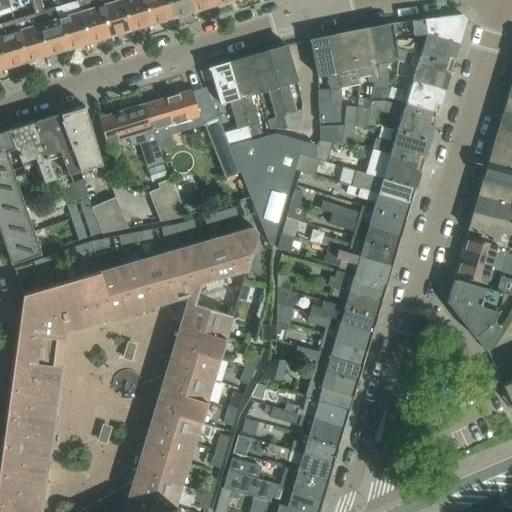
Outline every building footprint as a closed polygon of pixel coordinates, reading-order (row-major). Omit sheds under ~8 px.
[(0,0),(0,10),(11,7),(8,0),(0,0)] [(46,55),(29,0),(17,0),(19,3),(23,2),(27,14),(12,18),(25,61),(46,55)] [(42,9),(39,0),(29,0),(46,55),(67,48),(55,6),(42,9)] [(88,42),(75,0),(74,0),(55,6),(67,48),(88,42)] [(109,36),(98,0),(75,0),(88,42),(109,36)] [(121,0),(98,0),(109,36),(131,29),(121,0)] [(145,0),(121,0),(131,29),(152,23),(145,0)] [(173,17),(167,0),(145,0),(152,23),(173,17)] [(194,10),(191,0),(167,0),(173,17),(194,10)] [(215,4),(213,0),(191,0),(194,10),(215,4)] [(458,40),(464,21),(464,19),(460,13),(428,18),(403,22),(405,30),(412,29),(413,34),(426,32),(430,32),(458,40)] [(25,61),(12,18),(0,22),(0,54),(4,67),(25,61)] [(391,46),(387,24),(367,28),(378,80),(374,81),(373,85),(387,85),(390,82),(386,61),(395,59),(397,59),(398,53),(399,48),(397,47),(397,48),(391,46)] [(378,80),(367,28),(348,32),(355,67),(365,65),(368,81),(374,80),(374,81),(378,80)] [(355,67),(348,32),(329,36),(340,88),(350,85),(347,69),(355,67)] [(451,64),(458,40),(430,32),(426,32),(422,44),(421,50),(416,48),(418,43),(405,39),(404,41),(395,39),(397,47),(399,48),(451,64)] [(340,88),(329,36),(309,40),(316,75),(326,73),(330,89),(318,89),(319,121),(340,121),(340,103),(339,103),(338,88),(340,88)] [(296,80),(287,45),(267,51),(285,113),(284,114),(288,128),(295,128),(299,122),(302,108),(296,110),(288,83),(296,80)] [(451,64),(399,48),(398,53),(397,59),(416,65),(412,77),(444,88),(451,64)] [(285,113),(267,51),(248,56),(259,91),(268,89),(279,128),(288,128),(284,114),(285,113)] [(259,91),(248,56),(230,62),(249,124),(250,130),(253,139),(262,136),(250,94),(259,91)] [(249,124),(230,62),(209,68),(219,103),(229,100),(238,128),(249,124)] [(444,88),(412,77),(408,91),(390,86),(390,87),(386,87),(387,85),(373,85),(370,97),(387,96),(405,101),(404,103),(437,112),(444,88)] [(189,89),(143,103),(152,130),(154,129),(198,116),(189,89)] [(511,96),(508,96),(503,112),(511,114),(511,96)] [(385,100),(370,100),(369,108),(368,108),(366,124),(373,124),(377,109),(395,114),(396,110),(402,112),(396,130),(428,140),(435,116),(403,106),(403,105),(385,100)] [(152,130),(143,103),(97,117),(106,144),(128,137),(130,146),(139,143),(147,167),(165,160),(159,145),(154,129),(152,130)] [(84,105),(57,113),(79,170),(101,164),(84,105)] [(366,124),(368,108),(357,107),(355,125),(366,124)] [(511,114),(503,112),(498,128),(511,131),(511,114)] [(68,173),(79,170),(57,113),(32,121),(45,154),(46,153),(59,149),(68,173)] [(230,146),(217,117),(203,122),(225,177),(240,172),(230,146)] [(45,154),(32,121),(8,128),(15,147),(20,162),(34,156),(44,181),(55,177),(46,153),(45,154)] [(344,124),(320,125),(319,125),(319,139),(331,140),(341,142),(344,124)] [(15,147),(8,128),(0,130),(0,152),(6,151),(15,147)] [(511,131),(498,128),(494,143),(511,149),(511,131)] [(253,139),(250,130),(239,133),(242,142),(253,139)] [(422,163),(428,140),(396,130),(392,143),(391,148),(386,146),(387,141),(375,138),(372,148),(422,163)] [(242,142),(230,146),(240,172),(248,191),(252,202),(261,223),(269,244),(271,244),(272,245),(294,169),(299,153),(311,156),(315,144),(316,143),(275,132),(274,132),(262,136),(253,139),(242,142)] [(315,144),(311,156),(319,159),(325,161),(331,140),(319,139),(316,143),(315,144)] [(511,149),(494,143),(487,164),(511,171),(511,149)] [(347,147),(343,159),(361,166),(366,154),(347,147)] [(414,187),(422,163),(372,148),(369,158),(381,161),(382,157),(387,159),(382,176),(382,178),(414,187)] [(0,175),(13,171),(6,151),(0,152),(0,175)] [(294,169),(314,174),(319,159),(299,153),(294,169)] [(511,171),(487,164),(483,179),(511,187),(511,171)] [(356,169),(351,185),(410,202),(414,187),(382,178),(382,176),(356,169)] [(0,198),(19,191),(13,171),(0,175),(0,198)] [(80,178),(56,186),(59,195),(62,203),(86,195),(80,178)] [(177,197),(170,178),(157,183),(159,188),(148,192),(153,205),(177,197)] [(511,187),(483,179),(477,196),(508,205),(510,197),(511,197),(511,187)] [(405,218),(410,202),(351,185),(348,193),(375,200),(373,208),(373,209),(405,218)] [(0,220),(26,212),(19,191),(0,198),(0,220)] [(294,191),(291,201),(299,204),(302,193),(294,191)] [(62,203),(59,195),(47,199),(50,208),(62,203)] [(511,209),(507,208),(508,205),(477,196),(473,212),(511,223),(511,209)] [(78,200),(82,212),(92,208),(91,207),(88,197),(78,200)] [(115,197),(91,207),(92,208),(96,219),(120,210),(115,197)] [(185,216),(177,197),(153,205),(159,221),(185,216)] [(373,209),(373,208),(361,205),(359,211),(323,200),(321,208),(332,212),(331,213),(400,234),(405,218),(373,209)] [(304,221),(308,206),(302,204),(291,201),(286,216),(299,220),(304,221)] [(66,204),(70,216),(77,213),(73,202),(66,204)] [(236,215),(234,207),(219,212),(221,220),(236,215)] [(82,212),(87,224),(96,220),(92,208),(82,212)] [(120,210),(96,219),(101,233),(127,227),(120,210)] [(33,232),(26,212),(0,220),(0,233),(3,242),(33,232)] [(221,220),(219,212),(203,216),(206,224),(221,220)] [(511,223),(473,212),(468,228),(480,232),(479,235),(497,240),(500,231),(511,234),(511,223)] [(70,216),(74,228),(81,225),(77,213),(70,216)] [(400,234),(331,213),(329,222),(354,230),(352,236),(396,249),(400,234)] [(294,236),(299,220),(286,216),(282,232),(294,236)] [(100,232),(96,220),(87,224),(91,236),(100,232)] [(192,220),(177,224),(179,232),(194,228),(192,220)] [(179,232),(177,224),(161,227),(163,235),(179,232)] [(85,237),(81,225),(74,228),(78,240),(85,237)] [(173,511),(233,316),(232,316),(193,304),(130,511),(32,511),(57,336),(58,327),(58,325),(245,271),(246,271),(258,232),(252,226),(21,293),(16,330),(0,447),(0,511),(173,511)] [(150,229),(134,233),(136,241),(151,237),(150,229)] [(40,253),(33,232),(3,242),(10,263),(40,253)] [(290,251),(294,236),(282,232),(277,248),(290,251)] [(136,241),(134,233),(118,236),(120,244),(136,241)] [(454,275),(485,284),(497,244),(466,234),(454,275)] [(391,265),(396,249),(352,236),(350,242),(323,235),(321,243),(338,247),(337,249),(391,265)] [(106,238),(90,241),(92,249),(108,246),(106,238)] [(92,249),(90,241),(74,247),(77,255),(92,249)] [(385,285),(391,265),(337,249),(335,256),(339,257),(336,266),(354,271),(353,275),(385,285)] [(63,251),(48,256),(51,264),(66,258),(63,251)] [(291,273),(295,258),(296,258),(281,254),(277,268),(291,273)] [(36,269),(51,264),(48,256),(33,261),(36,269)] [(60,302),(31,511),(152,511),(219,293),(210,259),(60,302)] [(291,273),(277,268),(277,269),(277,285),(291,289),(295,274),(291,273)] [(381,300),(385,285),(353,275),(336,269),(334,276),(330,275),(327,285),(331,286),(331,285),(381,300)] [(247,270),(245,277),(254,280),(254,276),(251,270),(247,270)] [(511,278),(500,275),(496,291),(502,293),(511,295),(511,278)] [(453,278),(446,301),(474,337),(477,340),(486,351),(501,327),(494,322),(502,293),(496,291),(453,278)] [(290,290),(291,289),(277,285),(277,303),(293,308),(293,307),(291,307),(293,302),(295,303),(298,295),(295,294),(296,292),(290,290)] [(376,315),(381,300),(331,285),(331,286),(328,294),(346,299),(344,305),(376,315)] [(372,331),(376,315),(344,305),(344,306),(322,300),(320,307),(312,304),(309,313),(372,331)] [(289,324),(293,308),(277,303),(277,320),(288,323),(289,324)] [(367,347),(372,331),(309,313),(307,321),(325,326),(323,334),(367,347)] [(277,320),(276,341),(282,342),(288,323),(277,320)] [(362,364),(367,347),(323,334),(315,331),(310,348),(318,350),(318,352),(362,364)] [(318,350),(310,348),(297,345),(295,354),(316,359),(313,368),(357,380),(362,364),(318,352),(318,350)] [(252,352),(245,367),(253,370),(259,355),(252,352)] [(287,360),(272,358),(262,377),(281,381),(287,360)] [(247,385),(253,370),(245,367),(239,382),(247,385)] [(353,395),(357,380),(313,368),(309,382),(305,396),(306,396),(306,397),(348,410),(353,395)] [(511,377),(500,383),(508,401),(511,399),(511,377)] [(257,383),(251,395),(262,399),(266,386),(257,383)] [(235,392),(228,408),(236,411),(242,395),(235,392)] [(344,426),(348,410),(306,397),(302,409),(299,408),(299,405),(286,401),(284,409),(283,410),(313,419),(312,421),(327,425),(328,422),(344,426)] [(272,406),(269,416),(310,427),(307,436),(338,445),(339,441),(344,426),(328,422),(327,425),(312,421),(313,419),(283,410),(284,409),(272,406)] [(231,425),(236,411),(228,408),(224,423),(231,425)] [(257,421),(245,418),(241,431),(254,434),(257,421)] [(220,434),(216,450),(224,452),(228,437),(220,434)] [(250,439),(238,435),(234,448),(246,452),(250,439)] [(332,465),(338,445),(307,436),(305,442),(293,439),(290,448),(289,451),(302,455),(302,453),(318,457),(317,460),(332,465)] [(327,481),(332,465),(317,460),(318,457),(302,453),(302,455),(289,451),(290,448),(269,442),(266,452),(299,462),(297,469),(296,471),(327,481)] [(219,468),(224,452),(216,450),(211,465),(219,468)] [(255,464),(232,457),(228,469),(251,476),(252,476),(255,464)] [(322,499),(327,481),(296,471),(297,469),(285,466),(280,484),(292,488),(293,486),(308,491),(307,494),(322,499)] [(280,484),(252,476),(251,476),(228,469),(223,486),(232,490),(271,501),(307,511),(317,511),(322,499),(307,494),(308,491),(293,486),(292,488),(280,484)] [(208,477),(203,492),(211,494),(216,479),(208,477)] [(226,511),(232,490),(223,486),(223,487),(222,487),(215,511),(226,511)] [(207,510),(211,494),(203,492),(199,507),(207,510)] [(252,495),(247,511),(307,511),(271,501),(252,495)]
